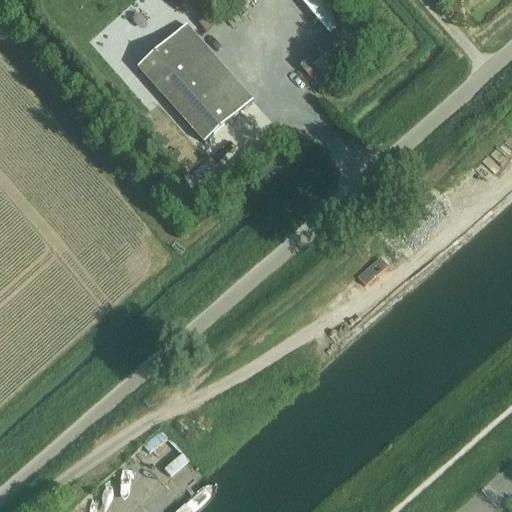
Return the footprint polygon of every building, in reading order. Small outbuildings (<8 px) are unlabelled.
[(186,0),(174,0),(170,4),(176,12),(188,2),(186,0)] [(316,0),(278,0),(308,34),(330,16),(316,0)] [(207,17),(198,26),(206,34),(215,26),(207,17)] [(204,145),(252,103),(186,28),(138,70),(204,145)] [(340,65),(358,49),(346,35),(335,44),(341,52),(334,58),(340,65)]
